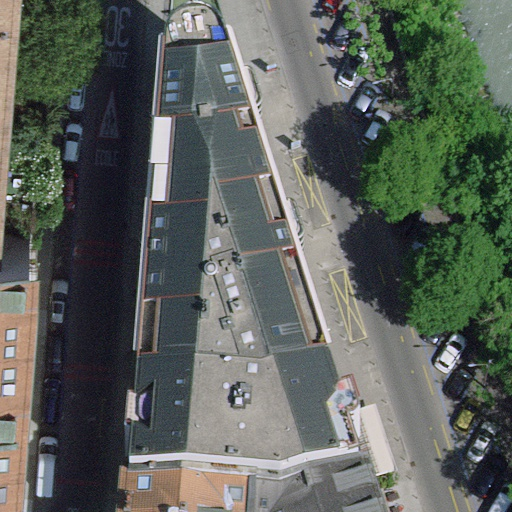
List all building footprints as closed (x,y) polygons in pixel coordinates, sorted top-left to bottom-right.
[(9,32),(11,0),(0,0),(0,57),(7,58),(9,32)] [(260,416),(331,396),(226,70),(214,57),(198,53),(180,58),(170,71),(168,85),(140,406),(260,416)] [(0,231),(0,396),(20,398),(33,234),(0,231)] [(0,511),(10,511),(20,398),(0,396),(0,511)] [(293,511),(361,490),(351,459),(364,454),(353,423),(341,426),(331,396),(260,416),(140,406),(131,503),(220,511),(293,511)] [(368,511),(361,490),(293,511),(368,511)]
